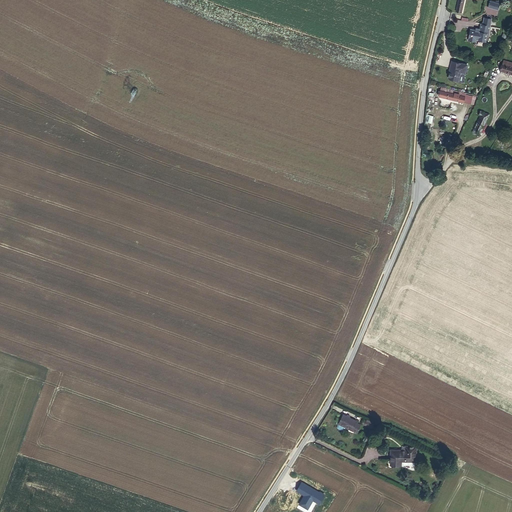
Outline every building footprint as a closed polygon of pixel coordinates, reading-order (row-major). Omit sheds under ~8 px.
[(498,10),(500,3),(491,0),(489,7),(498,10)] [(489,29),(490,22),(483,20),(482,20),(481,26),(477,25),(477,27),(470,26),(469,37),(476,38),(476,35),(479,36),(479,37),(487,38),(488,29),(489,29)] [(459,78),(461,69),(465,70),(467,61),(452,57),(463,61),(461,66),(451,62),(449,74),(450,76),(459,78)] [(461,66),(463,61),(452,57),(451,62),(461,66)] [(511,59),(505,57),(501,67),(511,70),(511,59)] [(465,100),(467,90),(444,84),(441,93),(444,94),(446,88),(461,93),(459,99),(465,100)] [(459,99),(461,93),(446,88),(444,94),(459,99)] [(480,131),(489,112),(481,108),(478,112),(481,113),(474,128),(480,131)] [(352,431),(356,424),(357,422),(343,415),(339,425),(346,428),(352,431)] [(371,431),(374,426),(364,420),(361,425),(371,431)] [(414,462),(414,447),(404,447),(404,449),(389,449),(389,464),(400,464),(401,462),(414,462)]
